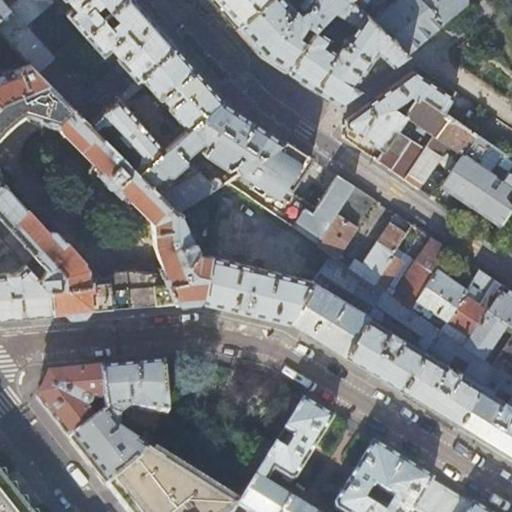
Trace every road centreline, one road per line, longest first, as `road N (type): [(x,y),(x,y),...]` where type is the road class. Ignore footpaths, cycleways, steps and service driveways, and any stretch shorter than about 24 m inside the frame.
road 1 (residential): [(0,351),(201,329),(239,338),(275,350),(511,495)]
road 2 (residential): [(511,269),(306,129)]
road 3 (residential): [(306,129),(253,91),(174,0)]
road 4 (residential): [(92,511),(0,393)]
road 5 (residential): [(422,53),(306,129)]
